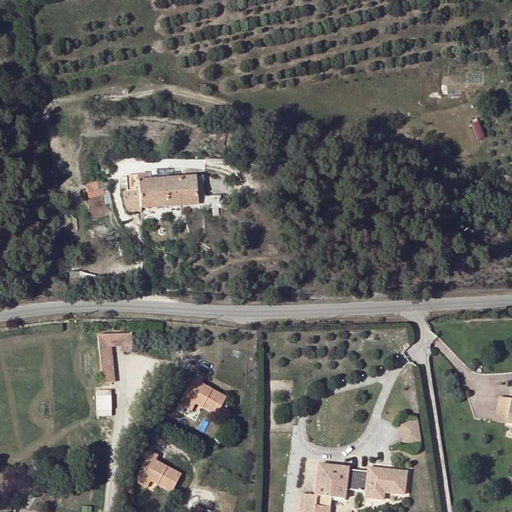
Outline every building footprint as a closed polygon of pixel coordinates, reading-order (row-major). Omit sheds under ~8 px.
[(140,214),(140,211),(138,183),(137,177),(126,178),(127,193),(120,193),(126,215),(140,214)] [(166,181),(168,209),(197,207),(195,179),(166,181)] [(155,210),(168,209),(166,181),(153,182),(155,210)] [(92,195),(107,190),(105,182),(91,186),(86,188),(88,196),(92,195)] [(140,211),(155,210),(153,182),(138,183),(140,211)] [(126,338),(104,340),(105,352),(127,350),(126,338)] [(105,352),(104,340),(92,342),(95,389),(107,388),(105,352)] [(191,371),(179,395),(212,412),(222,393),(197,380),(200,375),(191,371)] [(115,415),(113,389),(98,390),(100,416),(115,415)] [(499,399),(496,416),(495,423),(507,425),(509,415),(510,406),(511,400),(499,399)] [(418,420),(398,423),(402,446),(421,443),(418,420)] [(148,449),(136,473),(169,490),(178,471),(153,458),(155,454),(148,449)] [(304,494),(301,511),(331,511),(333,495),(347,497),(348,489),(368,491),(367,497),(384,498),(385,491),(405,492),(407,472),(368,468),(367,472),(348,469),(348,467),(319,465),(316,495),(304,494)] [(202,505),(193,501),(187,511),(201,511),(199,511),(202,505)]
